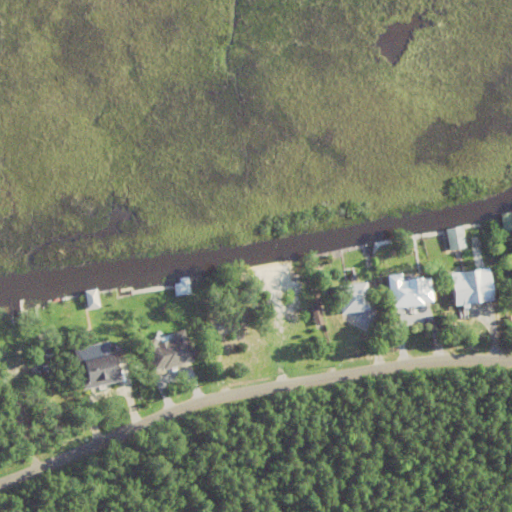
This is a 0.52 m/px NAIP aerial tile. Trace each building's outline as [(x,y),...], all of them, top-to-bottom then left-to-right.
[(500,213),(511,211),(511,220),(511,229),(502,231),(500,213)] [(445,228),(462,225),(466,247),(449,250),(445,228)] [(495,264),(511,263),(511,283),(496,283),(495,264)] [(404,278),(404,276),(418,274),(418,276),(428,275),(430,299),(420,300),(420,303),(388,306),(385,273),(399,271),(399,278),(404,278)] [(464,302),(463,297),(459,297),(458,288),(461,287),(460,276),(479,274),(482,299),(464,302)] [(336,283),(364,280),(367,309),(339,312),(336,283)] [(437,288),(446,286),(447,293),(439,294),(437,288)] [(84,290),(96,288),(99,306),(87,308),(84,290)] [(310,307),(317,305),(322,321),(315,323),(310,307)] [(242,321),(247,325),(245,326),(252,332),(248,335),(236,325),(239,321),(241,323),(242,321)] [(153,344),(153,343),(171,337),(169,331),(181,327),(191,359),(161,368),(161,366),(151,369),(145,346),(153,344)] [(39,353),(47,349),(50,356),(42,360),(39,353)] [(93,388),(100,392),(99,394),(102,396),(100,400),(88,392),(90,388),(92,389),(93,388)]
